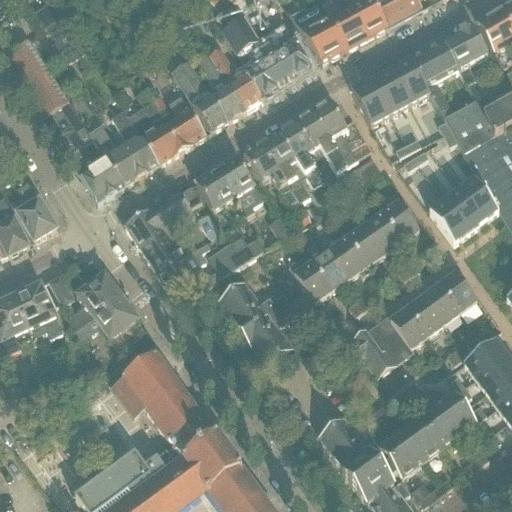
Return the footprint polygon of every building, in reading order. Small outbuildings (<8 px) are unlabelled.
[(112,0),(122,13),(140,0),(112,0)] [(339,0),(331,0),(328,1),(339,20),(329,26),(337,40),(332,42),(342,60),(347,57),(365,47),(349,17),(348,15),(339,0)] [(339,0),(348,15),(349,17),(365,47),(387,35),(371,6),(370,4),(367,0),(339,0)] [(367,0),(370,3),(370,4),(387,35),(389,34),(388,32),(414,17),(415,20),(417,19),(406,0),(367,0)] [(65,4),(53,13),(60,23),(61,22),(69,16),(72,14),(65,4)] [(50,8),(35,18),(38,29),(43,35),(46,33),(60,23),(53,13),(50,8)] [(511,11),(502,17),(511,35),(511,11)] [(325,28),(316,12),(306,18),(304,15),(289,23),(308,52),(321,71),(342,60),(332,42),(337,40),(329,26),(325,28)] [(228,13),(216,21),(225,35),(226,36),(238,28),(228,13)] [(69,16),(61,22),(71,37),(79,32),(69,16)] [(511,50),(511,35),(502,17),(478,31),(504,75),(507,73),(504,70),(510,66),(504,55),(511,50)] [(60,23),(46,33),(55,48),(64,62),(68,69),(85,59),(71,37),(61,22),(60,23)] [(225,35),(222,37),(240,66),(246,63),(253,74),(244,80),(262,108),(287,92),(258,47),(259,46),(249,31),(243,35),(238,28),(226,36),(225,35)] [(259,46),(258,47),(287,92),(311,77),(301,60),(294,49),(284,33),(283,31),(259,46)] [(443,49),(458,77),(466,92),(475,87),(468,74),(488,62),(472,33),(456,42),(444,49),(443,48),(443,49)] [(27,47),(3,65),(42,126),(68,109),(27,47)] [(55,48),(51,51),(59,65),(64,62),(55,48)] [(445,84),(458,77),(443,49),(411,65),(431,101),(440,118),(449,113),(436,89),(445,84)] [(220,55),(209,62),(244,119),(262,108),(244,80),(238,83),(220,55)] [(215,98),(210,101),(227,130),(244,119),(209,62),(197,69),(215,98)] [(411,65),(392,76),(411,111),(431,101),(411,65)] [(189,69),(172,80),(174,84),(176,86),(199,124),(210,141),(227,130),(210,101),(189,69)] [(392,76),(371,87),(391,122),(411,111),(392,76)] [(356,95),(351,98),(371,133),(391,122),(371,87),(356,95)] [(153,92),(142,99),(149,110),(151,109),(160,123),(169,118),(169,117),(168,116),(153,92)] [(507,137),(511,134),(511,103),(508,106),(502,94),(475,108),(494,144),(507,137)] [(177,122),(165,130),(183,158),(206,143),(195,126),(188,115),(181,105),(170,112),(173,116),(175,119),(177,122)] [(328,108),(312,118),(319,129),(347,173),(358,166),(341,141),(348,137),(330,109),(329,108),(328,108)] [(443,124),(463,161),(494,144),(475,108),(443,124)] [(68,109),(42,126),(59,151),(66,162),(98,211),(123,195),(99,157),(84,166),(77,156),(92,146),(87,139),(84,134),(68,109)] [(137,118),(127,124),(158,173),(177,161),(183,158),(165,130),(155,136),(150,129),(160,123),(151,109),(149,110),(137,118)] [(127,151),(122,154),(140,184),(158,173),(127,124),(122,117),(111,124),(127,151)] [(312,118),(296,128),(314,157),(318,154),(319,154),(320,153),(336,180),(347,173),(312,118)] [(296,128),(278,139),(297,168),(303,178),(306,183),(313,194),(322,189),(323,188),(324,187),(310,164),(309,162),(308,161),(314,157),(296,128)] [(445,128),(438,132),(443,143),(450,139),(445,128)] [(88,139),(99,157),(123,195),(140,184),(122,154),(117,157),(101,131),(88,139)] [(494,144),(463,161),(500,217),(503,222),(510,232),(511,231),(511,144),(507,137),(494,144)] [(278,139),(262,149),(300,209),(309,203),(299,187),(306,183),(303,178),(297,168),(278,139)] [(450,139),(443,143),(449,153),(456,149),(450,139)] [(417,146),(406,151),(410,158),(420,153),(417,146)] [(262,149),(244,160),(255,177),(263,189),(271,184),(290,215),(291,215),(300,209),(262,149)] [(406,151),(395,157),(399,164),(410,158),(406,151)] [(424,158),(414,164),(418,171),(428,165),(424,158)] [(414,164),(403,171),(408,177),(418,171),(414,164)] [(237,165),(215,179),(244,223),(253,217),(251,214),(258,210),(261,208),(262,208),(261,205),(253,193),(253,192),(237,166),(237,165)] [(372,165),(354,175),(367,196),(384,185),(372,165)] [(244,223),(215,179),(196,191),(213,218),(221,213),(232,230),(244,223)] [(6,180),(0,183),(0,192),(1,193),(10,188),(6,180)] [(474,185),(459,196),(483,229),(498,218),(494,212),(474,185)] [(24,231),(34,248),(57,236),(40,207),(39,207),(28,189),(17,195),(22,204),(11,211),(24,231)] [(150,215),(124,232),(141,257),(165,241),(162,236),(175,228),(181,238),(197,228),(196,227),(198,226),(191,216),(202,209),(192,193),(152,218),(150,215)] [(459,196),(444,207),(468,240),(483,229),(459,196)] [(28,252),(20,234),(5,204),(0,206),(0,249),(7,263),(28,252)] [(444,207),(429,218),(453,251),(468,240),(444,207)] [(399,208),(381,221),(401,250),(419,237),(399,208)] [(305,219),(297,224),(300,230),(302,232),(310,226),(309,224),(305,219)] [(205,221),(198,226),(210,246),(220,239),(209,222),(205,221)] [(381,221),(364,233),(384,262),(401,250),(381,221)] [(280,224),(269,231),(280,248),(291,241),(280,224)] [(141,257),(157,282),(183,265),(170,245),(181,238),(175,228),(162,236),(165,241),(141,257)] [(364,233),(329,257),(349,285),(359,279),(362,284),(378,273),(374,268),(384,262),(364,233)] [(183,265),(157,282),(174,307),(180,304),(183,308),(262,259),(254,247),(236,258),(230,249),(230,248),(228,249),(207,263),(216,278),(211,281),(205,279),(200,271),(205,267),(204,265),(201,261),(209,255),(206,249),(183,265)] [(422,259),(430,268),(442,259),(435,249),(422,259)] [(322,250),(307,261),(312,269),(332,297),(349,285),(332,260),(329,257),(328,258),(322,250)] [(332,297),(312,269),(307,261),(288,274),(314,310),(332,297)] [(398,277),(405,286),(417,277),(410,268),(398,277)] [(82,316),(69,326),(75,338),(121,304),(105,282),(103,283),(102,283),(92,269),(91,269),(78,279),(89,293),(88,294),(77,302),(85,314),(82,316)] [(456,279),(441,290),(462,318),(477,307),(456,279)] [(59,282),(48,288),(61,310),(62,312),(73,305),(72,303),(64,290),(59,282)] [(48,288),(46,290),(46,289),(40,292),(13,304),(32,346),(47,339),(51,346),(63,340),(51,315),(61,310),(48,288)] [(441,290),(424,303),(445,331),(462,318),(441,290)] [(219,310),(243,342),(289,309),(283,301),(272,308),(269,304),(259,311),(244,292),(219,310)] [(424,303),(407,315),(428,343),(445,331),(424,303)] [(32,346),(13,304),(0,310),(0,368),(21,359),(18,352),(32,346)] [(121,304),(75,338),(78,343),(79,345),(80,347),(81,348),(100,334),(110,347),(112,346),(119,356),(143,338),(136,328),(138,327),(121,304)] [(360,304),(348,313),(355,323),(356,323),(368,314),(360,304)] [(289,309),(243,342),(266,374),(291,356),(277,336),(287,329),(284,324),(295,317),(289,309)] [(407,315),(390,328),(411,356),(428,343),(407,315)] [(328,328),(336,337),(348,328),(341,319),(328,328)] [(411,356),(390,328),(387,324),(349,352),(360,366),(365,362),(369,368),(367,369),(378,383),(413,358),(411,356)] [(487,338),(477,345),(482,350),(491,343),(487,338)] [(476,343),(467,350),(472,357),(482,350),(477,345),(476,343)] [(468,368),(463,371),(474,386),(507,362),(496,347),(468,368)] [(459,353),(447,362),(454,371),(467,362),(459,353)] [(80,511),(192,511),(207,501),(215,511),(265,511),(155,361),(122,385),(125,389),(114,397),(133,424),(144,416),(174,457),(169,460),(167,457),(145,474),(135,460),(75,504),(80,511)] [(511,369),(507,362),(474,386),(485,401),(511,380),(511,369)] [(511,380),(485,401),(492,410),(496,415),(511,403),(511,380)] [(457,383),(451,388),(458,398),(464,393),(457,383)] [(416,388),(387,409),(392,417),(414,400),(421,410),(428,405),(416,388)] [(464,393),(458,398),(465,407),(471,403),(464,393)] [(380,454),(384,460),(398,479),(402,485),(475,431),(471,425),(452,400),(380,454)] [(511,403),(496,415),(507,430),(511,426),(511,403)] [(382,413),(361,429),(366,436),(388,420),(382,413)] [(479,413),(473,418),(480,427),(486,422),(479,413)] [(341,478),(343,480),(368,461),(376,455),(367,443),(359,448),(344,428),(319,446),(342,478),(341,478)] [(486,430),(480,434),(487,444),(494,439),(486,430)] [(494,439),(487,444),(494,454),(501,449),(494,439)] [(483,458),(473,466),(478,473),(488,465),(483,458)] [(343,480),(367,511),(368,511),(393,494),(387,486),(398,479),(384,460),(374,468),(368,461),(343,480)] [(478,473),(473,466),(462,473),(468,481),(478,473)] [(447,485),(436,493),(442,500),(452,493),(447,485)] [(400,488),(393,494),(368,511),(406,511),(402,507),(410,501),(400,488)] [(425,511),(442,500),(436,493),(429,498),(423,491),(412,499),(421,511),(425,511)]
